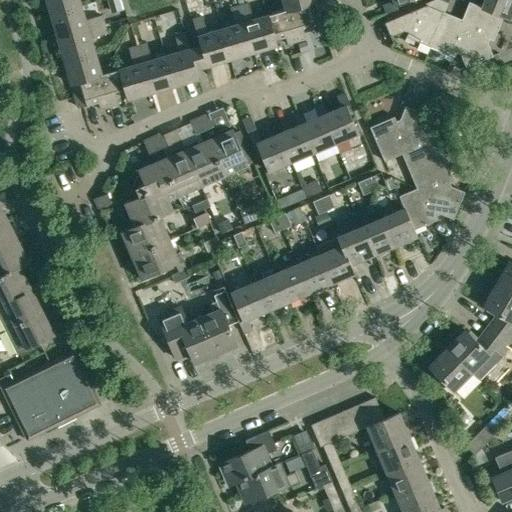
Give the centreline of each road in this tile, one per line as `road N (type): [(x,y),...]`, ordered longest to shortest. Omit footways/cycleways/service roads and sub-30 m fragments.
road 1 (unclassified): [(21,510),(337,375),(375,355),(383,334)]
road 2 (unclassified): [(383,334),(339,334),(4,475)]
road 3 (residential): [(57,202),(97,184),(113,142),(230,92),(270,95),(372,54)]
road 4 (unclassified): [(383,334),(419,309),(465,251),(511,138)]
road 5 (residential): [(467,511),(383,334)]
road 6 (residential): [(511,110),(372,54)]
